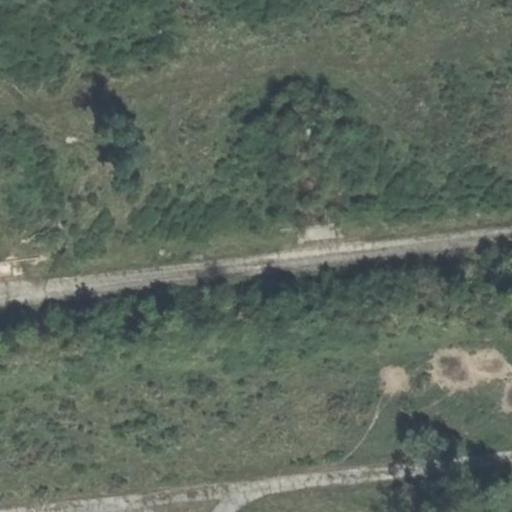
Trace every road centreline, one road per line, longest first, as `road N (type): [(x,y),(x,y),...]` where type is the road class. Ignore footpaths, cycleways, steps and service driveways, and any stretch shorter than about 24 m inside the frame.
road 1 (track): [(511,238),(0,297)]
road 2 (track): [(61,511),(511,457)]
